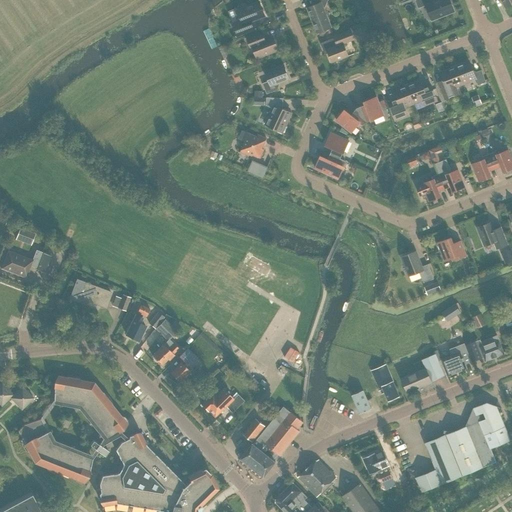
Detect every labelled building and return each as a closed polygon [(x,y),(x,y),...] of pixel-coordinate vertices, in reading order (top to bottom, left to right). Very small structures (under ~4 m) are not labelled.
[(327,0),(311,0),(310,0),(312,6),(307,8),(316,33),(331,27),(322,2),(327,0)] [(454,11),(449,0),(433,0),(432,0),(414,0),(418,8),(425,5),(431,20),(454,11)] [(233,24),(237,36),(255,30),(251,21),(265,16),(259,1),(247,6),(246,4),(244,4),(239,6),(238,8),(238,9),(236,10),(241,21),(233,24)] [(321,44),(324,51),(327,50),(332,62),(341,59),(342,60),(345,59),(345,57),(348,56),(343,44),(354,39),(351,30),(334,37),(334,38),(320,43),(321,44)] [(273,37),(265,40),(262,32),(246,38),(250,46),(252,45),(257,58),(278,50),(273,37)] [(474,73),(469,61),(456,66),(462,84),(476,79),(478,85),(486,82),(481,70),(474,73)] [(262,83),(266,94),(278,89),(276,84),(289,79),(284,66),(265,73),(268,81),(262,83)] [(454,96),(451,89),(462,84),(456,66),(442,71),(447,83),(439,86),(444,100),(454,96)] [(425,92),(420,80),(407,85),(414,103),(423,99),(425,106),(437,101),(432,89),(425,92)] [(406,116),(402,107),(414,103),(407,85),(393,90),(398,102),(390,106),(395,120),(406,116)] [(478,95),(472,97),(475,106),(481,103),(478,95)] [(272,108),(265,124),(282,132),(291,113),(282,109),(283,98),(266,97),(266,105),(272,108)] [(357,108),(356,107),(367,122),(371,119),(371,120),(383,115),(376,97),(364,102),(365,105),(357,108)] [(358,125),(360,127),(367,122),(356,107),(355,107),(356,108),(351,115),(344,110),(336,120),(351,132),(358,125)] [(488,129),(481,131),(484,137),(490,135),(488,129)] [(249,156),(250,154),(260,158),(264,149),(262,149),(266,138),(258,134),(257,136),(246,132),(243,141),(245,142),(240,152),(249,156)] [(325,145),(331,147),(328,153),(347,161),(344,159),(346,153),(343,152),(349,141),(331,133),(325,145)] [(496,154),(495,151),(489,154),(495,169),(495,168),(500,165),(503,172),(511,168),(511,159),(508,150),(496,154)] [(344,168),(347,161),(328,153),(326,159),(320,156),(315,168),(338,178),(343,167),(344,168)] [(493,166),(494,169),(495,169),(489,154),(482,156),(484,159),(472,164),(479,181),(491,177),(488,168),(493,166)] [(417,162),(415,157),(407,160),(409,165),(417,162)] [(252,161),(248,171),(263,177),(271,159),(270,159),(267,167),(252,161)] [(458,170),(451,172),(446,159),(435,164),(439,174),(444,188),(445,188),(444,185),(449,183),(452,192),(465,187),(458,170)] [(444,189),(444,188),(439,174),(432,176),(433,179),(422,184),(429,201),(441,196),(438,190),(444,188),(444,189)] [(491,222),(477,227),(485,246),(494,242),(496,249),(508,244),(502,231),(495,234),(491,222)] [(15,239),(30,245),(35,233),(19,227),(15,239)] [(440,249),(444,261),(450,258),(452,261),(466,255),(461,241),(453,244),(451,237),(437,243),(438,245),(438,246),(439,249),(440,249)] [(32,260),(8,251),(2,268),(26,277),(31,265),(37,268),(37,269),(44,272),(51,255),(43,252),(36,250),(32,260)] [(423,283),(434,278),(428,264),(421,266),(416,251),(401,257),(409,276),(419,272),(423,283)] [(430,263),(435,277),(438,276),(433,262),(430,263)] [(83,292),(87,294),(85,299),(105,307),(111,293),(107,291),(77,280),(70,298),(79,301),(83,292)] [(438,281),(431,284),(434,292),(441,290),(438,281)] [(117,309),(125,312),(130,299),(122,296),(117,309)] [(460,312),(455,303),(441,312),(447,321),(460,312)] [(137,312),(146,316),(149,309),(140,305),(137,312)] [(149,324),(155,329),(164,317),(158,312),(149,324)] [(486,324),(480,313),(471,317),(472,319),(477,328),(486,324)] [(126,334),(138,340),(145,326),(139,323),(141,318),(136,315),(133,320),(126,334)] [(178,348),(174,344),(169,339),(172,336),(176,330),(165,319),(156,329),(167,340),(152,355),(162,364),(168,359),(169,360),(174,355),(172,354),(178,348)] [(480,339),(465,345),(472,362),(484,357),(485,361),(504,354),(499,340),(497,335),(481,342),(480,339)] [(467,369),(465,364),(471,362),(464,343),(450,349),(452,355),(441,360),(447,376),(467,369)] [(284,357),(293,363),(299,353),(291,347),(284,357)] [(187,364),(191,368),(198,360),(187,349),(179,356),(184,361),(181,363),(181,362),(170,373),(179,382),(190,371),(185,367),(187,364)] [(355,356),(335,349),(332,357),(352,364),(355,356)] [(426,368),(401,378),(407,393),(432,382),(431,381),(445,375),(436,354),(422,360),(426,368)] [(338,360),(334,358),(327,373),(341,379),(344,373),(334,369),(338,360)] [(383,389),(388,401),(399,396),(386,365),(371,371),(380,390),(383,389)] [(208,372),(201,379),(205,383),(212,376),(208,372)] [(58,376),(54,384),(54,400),(80,405),(107,439),(120,431),(124,424),(120,420),(122,417),(94,382),(58,376)] [(13,395),(2,383),(0,384),(0,404),(2,406),(10,397),(10,398),(13,395)] [(188,391),(194,397),(201,391),(194,384),(188,391)] [(33,398),(22,386),(10,398),(22,409),(33,398)] [(226,406),(232,412),(244,401),(238,394),(233,399),(223,388),(215,396),(212,394),(201,405),(207,410),(208,409),(214,416),(219,411),(220,412),(226,406)] [(354,401),(360,413),(371,409),(363,390),(354,394),(352,395),(354,401)] [(496,462),(490,448),(510,440),(499,413),(501,408),(487,402),(473,408),(465,428),(452,434),(445,431),(443,436),(425,443),(436,470),(416,478),(422,492),(496,462)] [(299,431),(297,429),(303,422),(291,412),(290,412),(283,407),(266,427),(256,419),(243,434),(254,443),(253,444),(253,443),(241,458),(263,476),(275,461),(273,460),(278,454),(280,455),(299,431)] [(92,458),(52,443),(40,419),(24,424),(18,431),(22,439),(35,463),(76,479),(78,477),(84,479),(89,473),(92,458)] [(196,511),(197,508),(216,489),(209,477),(211,474),(204,468),(186,477),(182,481),(146,445),(140,432),(129,436),(128,438),(121,442),(115,449),(122,463),(117,473),(102,475),(99,484),(100,492),(99,494),(102,505),(116,503),(163,511),(162,511),(196,511)] [(95,449),(100,453),(104,456),(108,451),(99,444),(98,444),(93,440),(90,445),(95,449)] [(375,453),(362,458),(370,475),(377,471),(385,490),(396,485),(389,471),(390,470),(388,467),(390,466),(383,449),(375,453)] [(298,477),(317,496),(336,478),(318,460),(313,462),(298,477)] [(276,502),(285,511),(305,511),(315,504),(313,502),(309,506),(304,500),(307,497),(293,483),(276,500),(276,502)] [(342,496),(353,511),(380,511),(360,484),(342,496)] [(41,511),(30,492),(0,508),(0,511),(41,511)] [(329,511),(324,506),(323,507),(318,502),(306,511),(329,511)]
